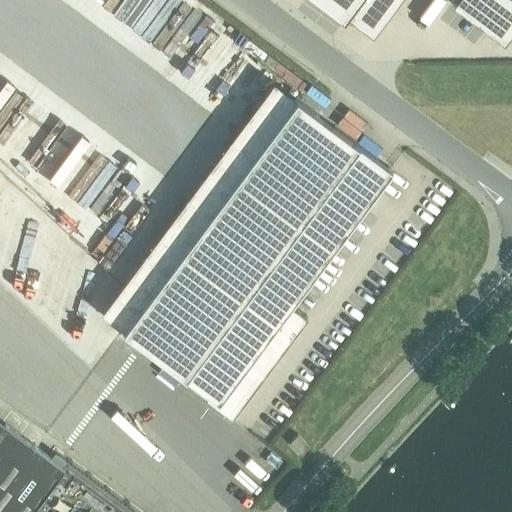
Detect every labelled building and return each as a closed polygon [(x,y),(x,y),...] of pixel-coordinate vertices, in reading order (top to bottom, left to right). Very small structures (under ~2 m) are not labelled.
[(316,0),(344,20),(355,5),(379,23),(395,0),(316,0)] [(511,0),(453,0),(452,3),(504,41),(510,33),(511,34),(511,0)] [(295,97),(123,327),(122,328),(207,392),(205,394),(232,414),(307,314),(291,303),(392,168),(296,96),(295,97)] [(137,511),(101,485),(64,457),(59,464),(0,419),(0,511),(29,511),(32,509),(36,511),(43,511),(49,504),(59,511),(137,511)] [(309,444),(298,433),(289,441),(300,453),(309,444)]
